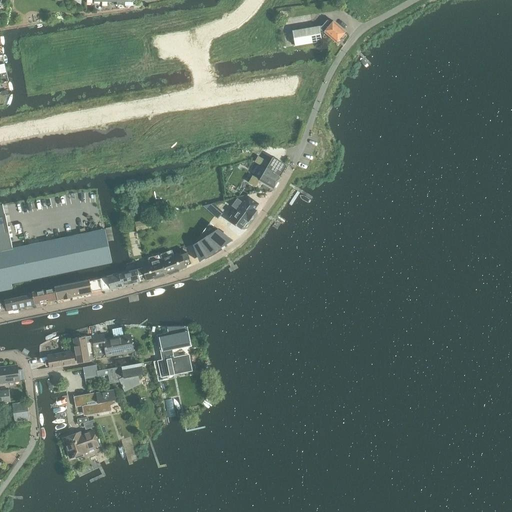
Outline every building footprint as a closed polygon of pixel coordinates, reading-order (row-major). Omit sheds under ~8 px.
[(324,29),(337,41),(347,30),(334,18),(324,29)] [(293,29),(296,44),(323,39),(320,24),(293,29)] [(258,156),(254,162),(259,164),(265,167),(268,162),(258,156)] [(273,186),(286,164),(273,156),(260,179),(273,186)] [(248,196),(235,213),(232,214),(230,217),(230,220),(229,221),(241,230),(247,221),(249,222),(257,211),(255,209),(259,204),(248,196)] [(208,210),(220,215),(222,209),(211,204),(208,210)] [(139,215),(146,217),(149,208),(142,206),(139,215)] [(112,261),(105,228),(104,228),(12,248),(5,213),(0,213),(0,290),(11,288),(12,286),(11,283),(112,261)] [(193,214),(179,221),(183,228),(197,221),(193,215),(193,214)] [(149,219),(134,222),(136,231),(151,228),(149,219)] [(212,232),(194,244),(196,253),(195,257),(197,258),(198,259),(203,255),(205,257),(203,258),(204,258),(220,248),(219,247),(218,248),(217,246),(223,242),(212,232)] [(165,260),(162,261),(167,274),(168,274),(179,270),(186,267),(185,266),(191,264),(187,252),(181,255),(181,254),(172,257),(171,255),(164,258),(165,260)] [(143,267),(137,269),(140,281),(146,279),(147,280),(154,278),(154,279),(165,275),(167,274),(162,261),(159,262),(159,260),(152,262),(152,264),(143,266),(143,267)] [(107,277),(100,279),(103,290),(110,289),(111,289),(139,281),(140,281),(137,269),(136,268),(133,269),(119,273),(119,272),(107,275),(107,277)] [(100,279),(55,289),(57,300),(64,298),(64,299),(72,297),(92,292),(101,290),(102,291),(103,290),(100,279)] [(55,289),(32,294),(34,305),(57,300),(55,289)] [(31,293),(0,300),(0,310),(34,306),(34,305),(32,294),(31,293)] [(104,338),(103,333),(97,334),(95,327),(91,328),(92,335),(93,335),(95,347),(105,345),(106,355),(132,351),(129,333),(104,338)] [(163,357),(155,359),(159,377),(169,375),(168,371),(187,367),(184,352),(173,355),(172,348),(188,345),(187,341),(185,332),(183,332),(182,328),(167,327),(167,333),(163,334),(163,337),(160,337),(162,347),(161,347),(163,357)] [(77,362),(90,360),(94,360),(90,336),(74,339),(77,362)] [(75,363),(74,360),(72,351),(48,355),(50,367),(75,363)] [(96,364),(83,366),(85,379),(108,374),(109,383),(119,381),(124,389),(139,382),(138,375),(144,374),(142,362),(97,370),(96,364)] [(17,366),(0,367),(0,382),(18,380),(17,366)] [(107,400),(115,398),(114,388),(96,391),(96,392),(86,394),(74,396),(75,405),(84,404),(86,412),(108,408),(107,400)] [(0,402),(10,401),(9,390),(0,390),(0,402)] [(14,408),(15,421),(29,419),(27,401),(8,403),(8,408),(14,408)] [(88,451),(100,446),(94,429),(82,434),(81,431),(62,437),(69,459),(89,452),(88,451)]
